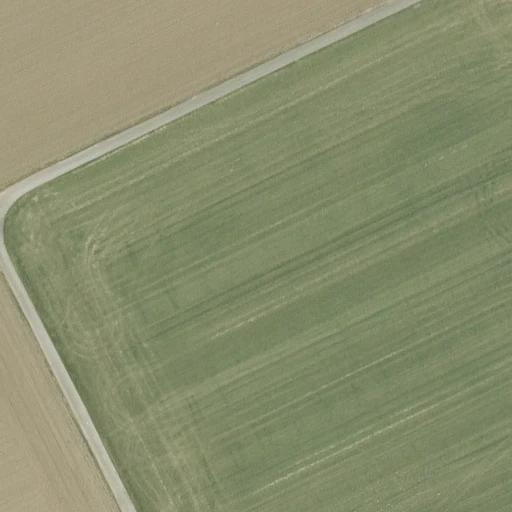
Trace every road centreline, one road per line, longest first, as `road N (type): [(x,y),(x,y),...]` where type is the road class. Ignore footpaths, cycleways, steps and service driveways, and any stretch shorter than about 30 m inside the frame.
road 1 (unclassified): [(409,0),(11,193),(0,209)]
road 2 (unclassified): [(0,246),(128,511)]
